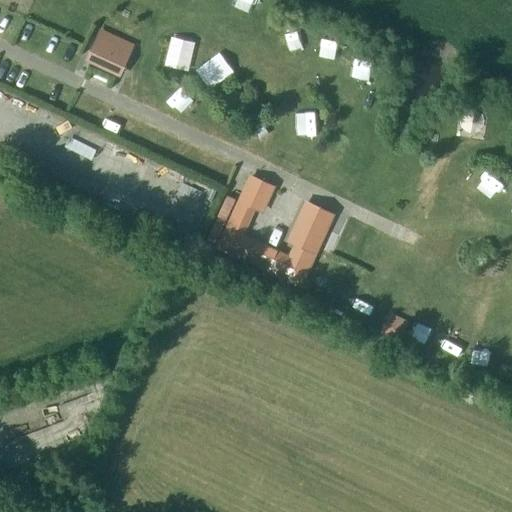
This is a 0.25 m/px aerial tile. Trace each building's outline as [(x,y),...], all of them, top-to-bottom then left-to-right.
[(99,28),(84,58),(119,75),(134,45),(99,28)] [(173,66),(182,66),(182,34),(173,34),(173,66)] [(276,185),(249,173),(213,247),(300,287),(316,252),(293,242),(288,252),(244,233),(255,209),(239,201),(245,188),(269,199),(276,185)] [(245,188),(239,201),(255,209),(264,213),(270,200),(269,199),(245,188)] [(286,239),(293,242),(316,252),(334,212),(305,198),(286,239)] [(385,323),(380,333),(398,342),(403,332),(385,323)]
